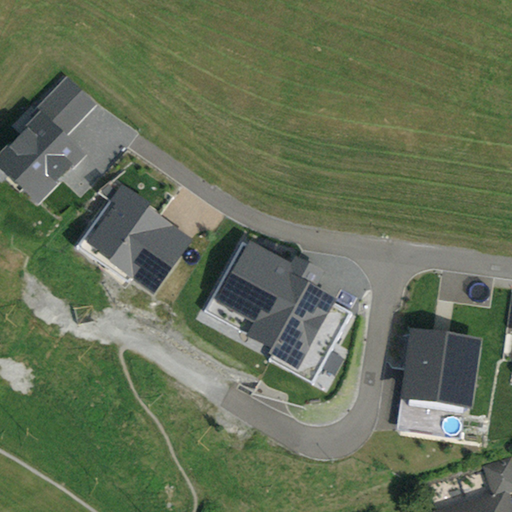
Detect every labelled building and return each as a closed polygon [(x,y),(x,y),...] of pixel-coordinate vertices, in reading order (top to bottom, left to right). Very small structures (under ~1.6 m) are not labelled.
[(33,119),(37,122),(0,161),(38,197),(78,155),(61,139),(92,105),(68,82),(33,119)] [(123,194),(88,244),(155,290),(189,240),(123,194)] [(249,242),(207,317),(310,375),(347,309),(310,289),(320,272),(297,259),(293,266),(249,242)] [(480,343),(414,333),(404,395),(471,405),(480,343)] [(499,502),(457,511),(511,511),(511,504),(511,503),(511,467),(492,472),(499,502)]
